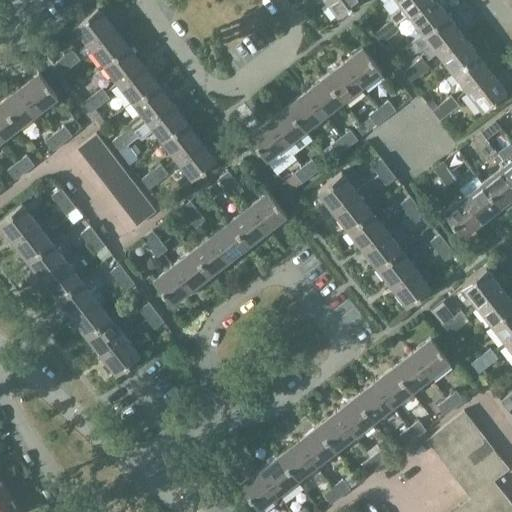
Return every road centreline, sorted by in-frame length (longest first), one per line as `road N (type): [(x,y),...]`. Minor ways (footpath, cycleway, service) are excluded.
road 1 (residential): [(207,415),(264,415),(339,352),(337,337),(295,283),(274,277),(204,330),(207,400)]
road 2 (residential): [(143,0),(203,80),(225,89),(291,40),(293,20),(279,0)]
road 3 (residential): [(140,472),(9,358)]
road 4 (residential): [(0,388),(73,511)]
